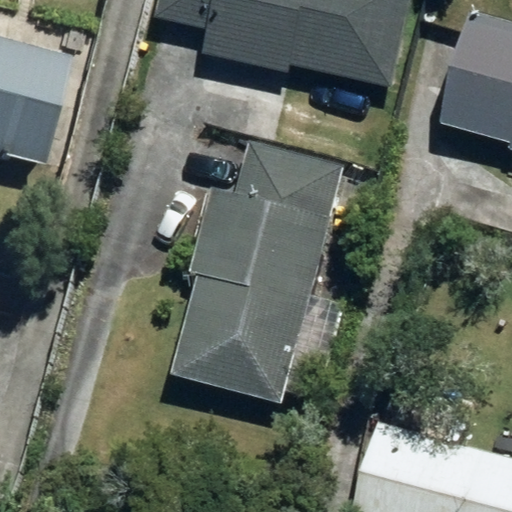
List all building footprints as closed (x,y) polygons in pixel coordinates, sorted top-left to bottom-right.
[(298,66),(396,91),(418,0),(166,0),(162,19),(216,32),(210,54),(295,75),(298,66)] [(451,128),(511,143),(511,22),(483,14),(451,128)] [(0,159),(39,169),(67,61),(0,43),(0,159)] [(181,377),(288,404),(348,167),(255,143),(242,193),(218,187),(197,274),(206,276),(181,377)] [(511,511),(511,460),(391,427),(368,511),(511,511)]
